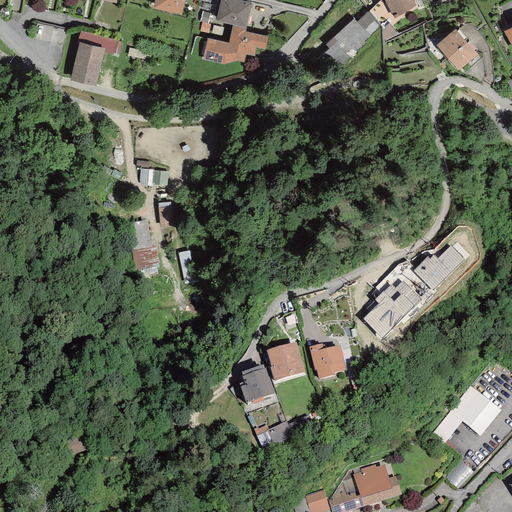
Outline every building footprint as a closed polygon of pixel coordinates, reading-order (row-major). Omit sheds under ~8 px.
[(181,0),(157,0),(156,4),(179,10),(181,0)] [(236,22),(244,24),(249,3),(234,0),(222,0),(219,18),(236,22)] [(382,28),(386,26),(419,7),(415,0),(409,0),(411,3),(395,13),(387,0),(379,0),(369,10),(381,26),(382,28)] [(387,0),(395,13),(411,3),(409,0),(387,0)] [(336,71),(381,26),(369,10),(357,21),(354,17),(326,43),(329,47),(316,59),(336,71)] [(208,23),(211,13),(203,11),(200,21),(208,23)] [(64,46),(68,30),(37,22),(33,38),(64,46)] [(243,32),(244,24),(236,22),(234,29),(230,44),(209,39),(205,57),(224,62),(237,58),(242,59),(244,51),(253,53),(255,45),(265,47),(267,37),(243,32)] [(386,26),(382,28),(381,29),(382,38),(394,32),(391,25),(387,28),(386,26)] [(458,66),(475,51),(456,29),(438,44),(458,66)] [(119,53),(122,41),(116,40),(113,52),(119,53)] [(92,83),(101,48),(81,43),(73,78),(92,83)] [(139,58),(141,50),(130,48),(128,56),(139,58)] [(168,183),(169,167),(143,166),(141,181),(168,183)] [(161,226),(171,225),(170,206),(160,207),(161,226)] [(134,277),(160,272),(155,246),(152,247),(148,224),(124,229),(134,277)] [(192,249),(178,252),(185,285),(199,281),(192,249)] [(421,296),(452,263),(440,252),(427,266),(418,258),(400,276),(421,296)] [(410,305),(388,283),(349,322),(370,344),(410,305)] [(286,330),(300,326),(296,312),(282,317),(286,330)] [(277,380),(302,373),(294,346),(268,353),(277,380)] [(322,352),(321,348),(311,351),(316,370),(318,370),(320,378),(332,375),(331,374),(343,371),(337,349),(322,352)] [(247,403),(271,394),(263,373),(244,380),(247,389),(243,390),(247,403)] [(479,435),(499,411),(470,388),(451,412),(479,435)] [(442,445),(462,421),(451,412),(431,436),(442,445)] [(287,426),(290,434),(312,424),(308,417),(287,426)] [(290,434),(287,426),(286,424),(257,437),(263,449),(291,436),(290,434)] [(67,455),(94,445),(90,434),(64,444),(66,450),(65,451),(67,455)] [(445,477),(458,489),(473,473),(461,461),(445,477)] [(375,471),(374,468),(362,472),(363,475),(355,478),(356,480),(344,484),(347,495),(330,500),(333,511),(340,511),(398,493),(395,481),(389,483),(384,468),(375,471)] [(306,499),(309,511),(328,511),(323,494),(306,499)] [(295,511),(309,511),(305,499),(292,503),(295,511)]
